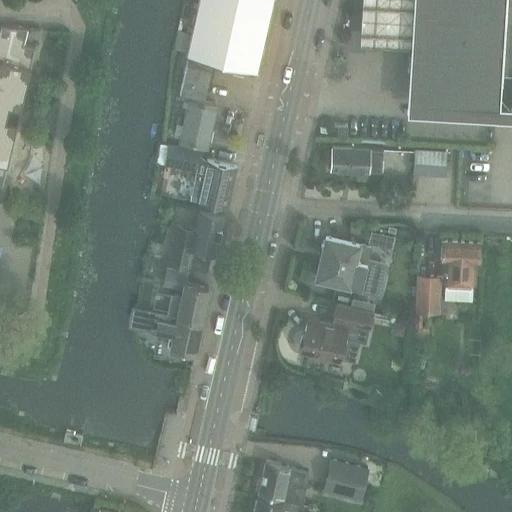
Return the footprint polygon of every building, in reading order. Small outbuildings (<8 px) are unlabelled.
[(188,55),(212,60),(256,70),(272,0),(197,0),(186,54),(188,55)] [(398,48),(410,49),(412,0),(361,0),(358,47),(362,47),(380,48),(398,48)] [(406,113),(405,115),(508,121),(511,121),(511,0),(412,0),(410,49),(406,113)] [(0,184),(1,184),(34,47),(23,44),(26,29),(26,27),(0,25),(0,184)] [(184,63),(181,78),(177,96),(187,98),(179,139),(206,145),(215,103),(203,101),(212,60),(188,55),(186,63),(184,63)] [(338,124),(337,137),(347,138),(348,125),(338,124)] [(168,142),(164,164),(197,170),(201,148),(168,142)] [(330,147),(329,169),(381,172),(382,149),(330,147)] [(414,149),(413,174),(443,175),(444,150),(414,149)] [(236,167),(206,160),(202,177),(194,175),(189,199),(227,207),(236,167)] [(210,255),(216,256),(225,216),(198,209),(194,227),(177,223),(168,261),(207,270),(210,255)] [(371,231),(368,243),(392,249),(395,236),(371,231)] [(321,248),(314,277),(319,278),(320,280),(328,282),(330,280),(349,285),(349,283),(359,286),(359,289),(378,294),(385,264),(366,260),(369,246),(324,235),(323,239),(320,243),(321,248)] [(441,239),(439,261),(444,261),(443,281),(445,282),(444,299),(472,300),(473,283),(474,283),(475,263),(479,263),(480,242),(441,239)] [(167,267),(164,282),(183,286),(181,295),(171,293),(167,311),(177,314),(178,314),(191,317),(201,319),(208,288),(186,283),(189,272),(167,267)] [(440,277),(417,276),(415,311),(438,313),(440,277)] [(353,297),(351,306),(373,311),(374,303),(353,297)] [(337,360),(343,337),(366,342),(374,311),(373,311),(351,306),(336,302),(330,324),(307,319),(303,334),(301,336),(299,344),(300,346),(299,350),(337,360)] [(152,309),(150,319),(156,320),(153,331),(172,335),(169,348),(193,354),(201,319),(191,317),(178,314),(177,314),(167,311),(152,309)] [(394,321),(391,332),(402,334),(404,324),(394,321)] [(429,339),(430,328),(417,327),(417,338),(429,339)] [(263,459),(263,462),(260,477),(256,479),(254,487),(257,490),(257,493),(282,499),(301,503),(308,471),(289,468),(290,464),(263,459)] [(330,459),(324,486),(323,491),(360,499),(366,467),(330,459)] [(255,497),(251,511),(281,511),(283,503),(255,497)]
